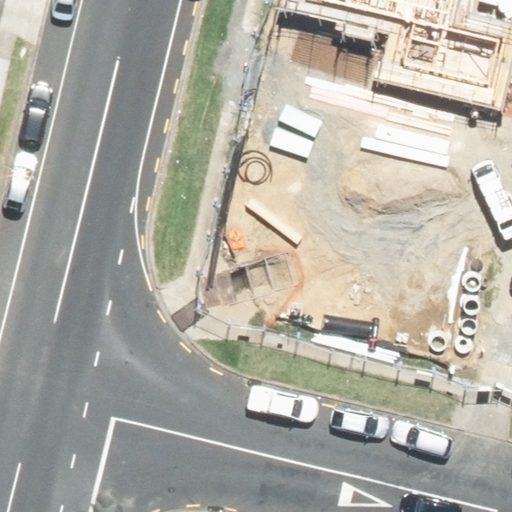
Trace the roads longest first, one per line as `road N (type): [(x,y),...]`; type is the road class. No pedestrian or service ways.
road 1 (residential): [(511,506),(37,392)]
road 2 (tertiary): [(128,0),(37,392)]
road 3 (tertiary): [(37,392),(7,511)]
